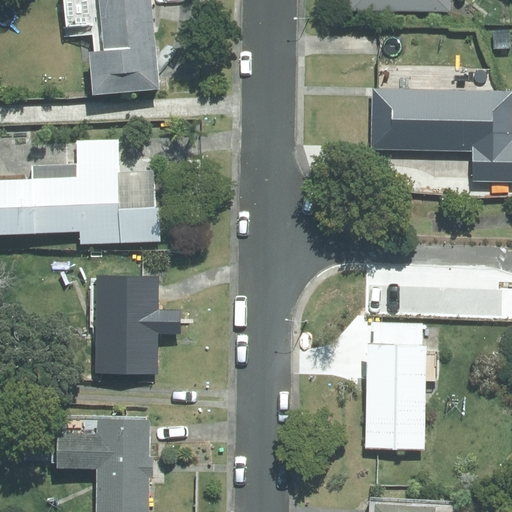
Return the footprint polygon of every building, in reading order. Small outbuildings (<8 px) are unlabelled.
[(159,89),(151,0),(99,0),(104,51),(90,52),(94,95),(159,89)] [(348,0),(349,12),(451,13),(451,0),(348,0)] [(375,150),(475,151),(474,181),(511,181),(511,88),(375,88),(375,150)] [(452,174),(398,171),(397,194),(451,197),(452,174)] [(0,235),(80,232),(80,245),(160,242),(159,210),(121,211),(119,176),(0,181),(0,235)] [(158,375),(159,278),(96,277),(96,374),(158,375)] [(423,345),(424,324),(374,323),(374,345),(367,344),(365,450),(425,451),(427,345),(423,345)] [(149,511),(150,421),(97,420),(97,435),(58,434),(58,469),(97,470),(96,511),(149,511)]
